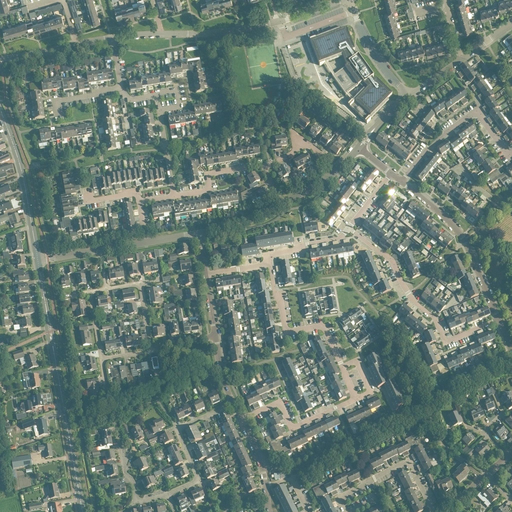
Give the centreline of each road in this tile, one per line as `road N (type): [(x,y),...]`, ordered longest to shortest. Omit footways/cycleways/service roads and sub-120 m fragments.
road 1 (residential): [(497,319),(444,339),(392,261),(348,228)]
road 2 (residential): [(173,196),(156,99),(131,99),(120,87),(111,39)]
road 3 (residential): [(497,319),(454,225),(400,180)]
road 4 (residential): [(111,39),(279,21)]
road 5 (residential): [(400,180),(476,110),(511,153)]
road 6 (unclassified): [(82,511),(54,356)]
road 7 (unclassified): [(37,261),(0,109)]
road 8 (residential): [(341,367),(322,326),(285,330),(266,264)]
road 9 (residential): [(346,511),(338,497),(404,462),(433,511)]
road 10 (residential): [(240,419),(278,402),(291,429),(355,399)]
